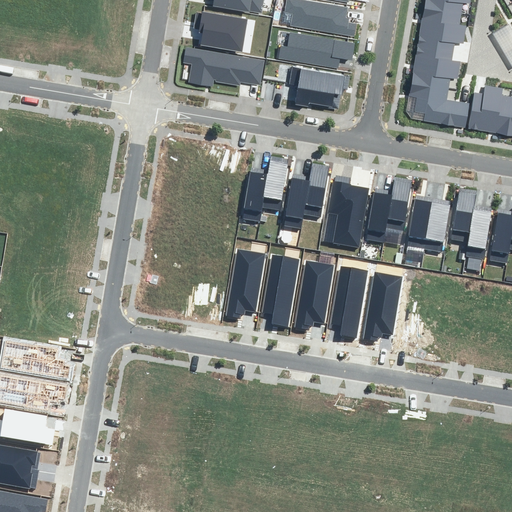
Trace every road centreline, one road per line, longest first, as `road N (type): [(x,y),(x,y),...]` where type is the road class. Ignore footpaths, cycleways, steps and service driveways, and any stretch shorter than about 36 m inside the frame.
road 1 (residential): [(107,327),(511,394)]
road 2 (residential): [(371,140),(141,107)]
road 3 (residential): [(141,107),(107,327)]
road 4 (residential): [(107,327),(75,511)]
road 5 (residential): [(141,107),(0,84)]
road 6 (residential): [(511,165),(371,140)]
road 7 (residential): [(371,140),(391,0)]
